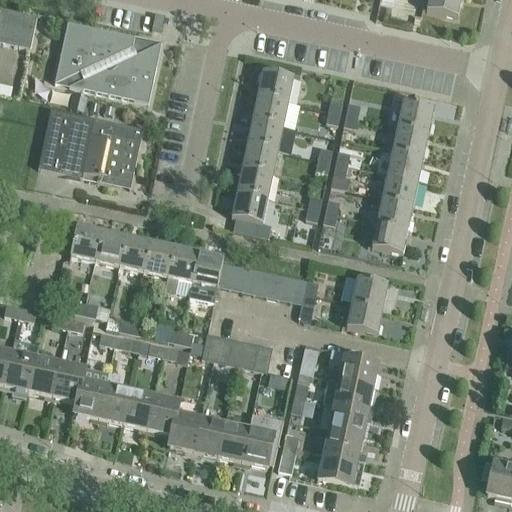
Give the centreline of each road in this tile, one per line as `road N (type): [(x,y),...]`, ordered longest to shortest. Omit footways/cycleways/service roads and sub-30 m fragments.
road 1 (residential): [(398,511),(498,72)]
road 2 (residential): [(498,72),(226,15)]
road 3 (residential): [(226,15),(183,207)]
road 4 (tertiary): [(187,511),(0,455)]
